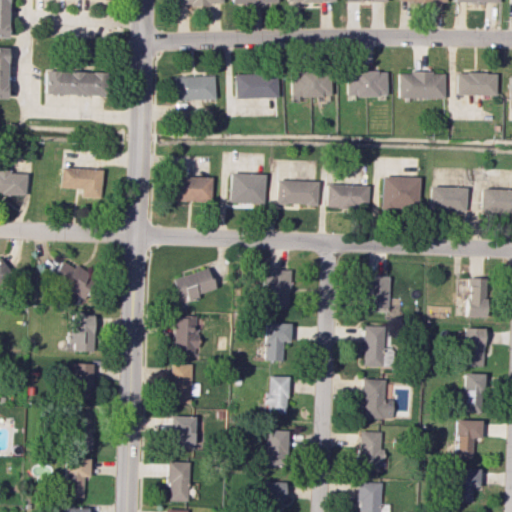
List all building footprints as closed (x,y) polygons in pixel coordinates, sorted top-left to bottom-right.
[(42,70),(41,93),(101,94),(102,72),(42,70)] [(395,73),(395,97),(441,97),(441,73),(429,73),(429,70),(407,70),(407,73),(395,73)] [(287,95),(327,94),(326,71),(287,72),(287,95)] [(343,94),(382,94),(382,71),(343,71),(343,94)] [(232,73),(233,98),(274,96),(274,72),(232,73)] [(454,72),(453,94),(493,95),(493,73),(454,72)] [(171,76),(211,75),(211,98),(172,99),(171,76)] [(99,168),(57,167),(56,187),(78,188),(78,197),(98,197),(99,168)] [(0,170),(0,194),(22,195),(23,172),(0,170)] [(226,201),(228,172),(262,174),(261,203),(226,201)] [(208,177),(208,200),(167,199),(168,176),(208,177)] [(379,176),(416,177),(415,206),(378,204),(379,176)] [(273,203),(274,179),(315,181),(314,204),(304,204),(304,202),(284,202),(284,203),(273,203)] [(323,205),(324,184),(365,185),(364,207),(323,205)] [(428,186),(464,187),(463,210),(427,208),(428,186)] [(479,188),(511,188),(511,211),(478,210),(479,188)] [(0,283),(12,275),(0,257),(0,283)] [(74,264),(72,267),(60,260),(49,277),(82,298),(95,278),(74,264)] [(185,295),(187,301),(199,297),(197,293),(214,287),(206,266),(171,279),(178,298),(185,295)] [(289,269),(265,269),(264,284),(268,284),(268,308),(288,308),(289,269)] [(364,311),(386,311),(387,276),(365,275),(364,311)] [(66,350),(91,350),(91,314),(73,314),(73,328),(66,328),(66,350)] [(171,316),(171,353),(195,354),(195,316),(171,316)] [(263,360),(281,360),(281,341),(289,342),(290,322),(264,322),(263,360)] [(361,365),(388,366),(388,348),(381,347),(381,335),(386,335),(386,326),(362,325),(361,365)] [(482,328),(461,327),(461,365),(481,366),(482,328)] [(91,363),(70,363),(69,398),(90,398),(91,363)] [(188,402),(189,363),(169,363),(168,402),(188,402)] [(480,412),(481,373),(462,372),(461,390),(455,390),(455,403),(461,403),(461,412),(480,412)] [(266,413),(285,413),(286,376),(266,375),(266,392),(262,392),(262,405),(266,405),(266,413)] [(382,399),(382,378),(361,378),(361,417),(389,417),(389,399),(382,399)] [(89,449),(88,411),(69,411),(70,450),(89,449)] [(172,448),(193,449),(194,416),(168,415),(168,433),(173,433),(172,448)] [(479,420),(453,419),(452,457),(470,457),(471,437),(478,438),(479,420)] [(263,466),(285,466),(286,430),(264,429),(263,466)] [(379,431),(357,431),(356,468),(378,469),(379,431)] [(82,496),(82,476),(88,476),(87,458),(61,458),(62,497),(82,496)] [(186,500),(187,461),(166,460),(165,500),(186,500)] [(469,501),(470,486),(477,487),(477,468),(452,467),(451,501),(469,501)] [(281,511),(282,481),(262,481),(260,511),(281,511)] [(355,511),(377,511),(378,482),(357,481),(355,511)]
